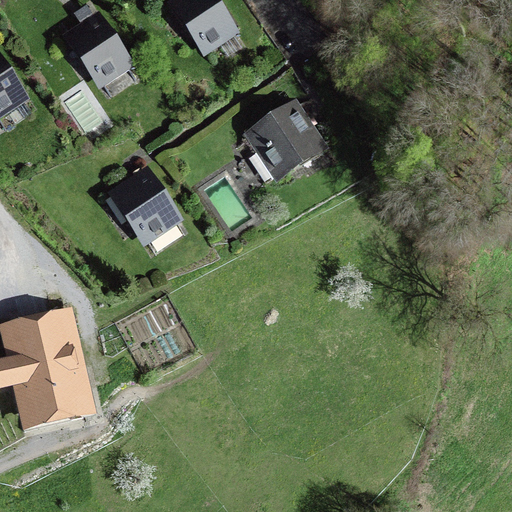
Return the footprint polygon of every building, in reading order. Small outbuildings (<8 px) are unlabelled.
[(177,0),(173,3),(209,56),(235,38),(225,24),(208,0),(177,0)] [(249,7),(244,0),(208,0),(225,24),(249,7)] [(265,31),(249,7),(225,24),(235,38),(241,48),(265,31)] [(106,13),(69,37),(104,92),(141,68),(106,13)] [(287,63),(265,31),(241,48),(262,79),(287,63)] [(4,52),(0,54),(0,128),(0,129),(37,106),(4,52)] [(304,101),(249,138),(280,184),(335,148),(304,101)] [(154,170),(116,194),(149,247),(187,223),(154,170)] [(216,186),(228,213),(247,205),(235,178),(216,186)] [(61,302),(15,312),(28,370),(7,374),(20,435),(97,421),(88,379),(106,377),(93,323),(67,332),(61,302)]
